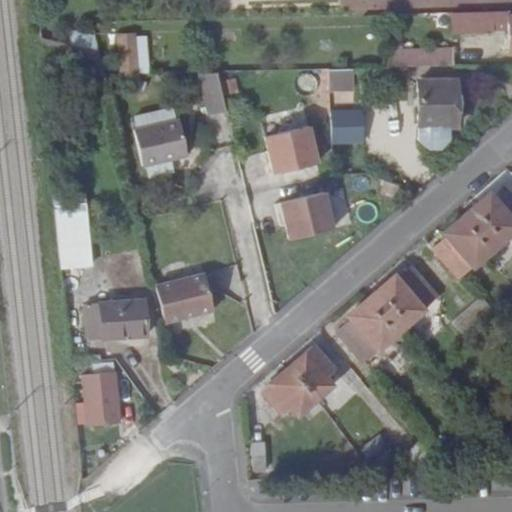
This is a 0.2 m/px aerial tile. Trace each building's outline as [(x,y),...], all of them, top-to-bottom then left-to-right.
[(511,13),(500,14),(499,33),(511,32),(511,13)] [(500,14),(474,15),(474,33),(499,33),(500,14)] [(474,33),(474,15),(459,15),(459,33),(474,33)] [(124,35),(126,75),(145,75),(143,35),(124,35)] [(396,52),(396,69),(458,67),(458,50),(396,52)] [(360,70),(335,70),(336,89),(361,89),(360,70)] [(215,117),(232,112),(223,75),(204,75),(215,117)] [(448,127),(462,127),(462,83),(425,83),(424,140),(448,140),(448,127)] [(342,139),(372,139),(371,111),(342,111),(342,139)] [(325,161),(313,114),(268,126),(271,139),(266,141),(274,174),(325,161)] [(193,155),(185,119),(140,130),(148,165),(193,155)] [(343,234),(331,188),(281,200),(289,234),(294,232),(298,245),(343,234)] [(511,241),(511,189),(500,200),(496,194),(471,216),(451,234),(454,239),(440,251),(464,279),(478,267),(481,269),(511,241)] [(92,205),(64,208),(71,270),(100,266),(92,205)] [(430,313),(429,310),(442,297),(419,268),(404,281),(401,277),(373,301),(354,317),(357,321),(344,333),(368,362),(382,349),(384,352),(430,313)] [(161,285),(170,322),(219,310),(209,273),(161,285)] [(93,304),(98,339),(154,333),(149,298),(93,304)] [(340,385),(333,377),(340,370),(320,348),(294,369),(268,391),(288,414),(296,408),(303,416),(340,385)] [(127,375),(96,377),(101,430),(132,426),(127,375)] [(262,447),(263,476),(272,475),(271,447),(262,447)]
